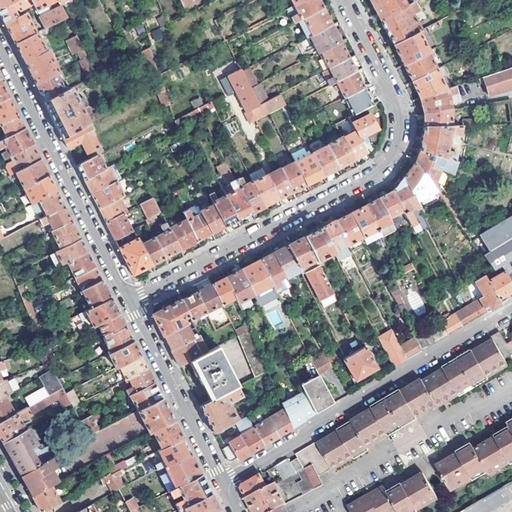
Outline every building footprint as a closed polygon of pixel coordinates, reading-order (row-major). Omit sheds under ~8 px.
[(0,0),(0,14),(5,24),(17,18),(14,13),(17,11),(18,13),(29,7),(31,11),(35,9),(30,0),(0,0)] [(30,0),(35,9),(45,30),(58,23),(67,19),(62,8),(43,17),(40,10),(58,1),(57,0),(30,0)] [(180,0),(186,14),(205,3),(203,0),(180,0)] [(323,7),(319,0),(302,0),(293,5),(291,6),(293,10),(295,8),(298,14),(292,17),(294,20),(289,22),(290,24),(298,20),(323,7)] [(369,0),(379,18),(405,5),(402,0),(369,0)] [(379,18),(392,44),(418,32),(420,31),(412,14),(418,11),(413,1),(405,5),(379,18)] [(332,25),(323,7),(298,20),(305,33),(310,31),(311,33),(309,34),(310,36),(332,25)] [(10,34),(15,45),(36,34),(26,14),(17,18),(5,24),(10,34)] [(67,43),(70,49),(80,44),(67,19),(58,23),(67,42),(67,43)] [(429,33),(440,27),(438,22),(426,28),(429,33)] [(332,25),(310,36),(319,53),(341,41),(332,25)] [(155,41),(164,38),(160,28),(151,32),(155,41)] [(392,44),(402,64),(428,52),(418,32),(392,44)] [(24,63),(35,85),(56,74),(58,73),(48,52),(46,53),(37,34),(36,34),(15,45),(24,63)] [(318,60),(324,72),(329,68),(349,58),(341,41),(319,53),(317,54),(320,59),(318,60)] [(153,55),(155,62),(162,59),(155,46),(152,47),(150,48),(153,55)] [(143,52),(146,59),(153,55),(150,48),(148,50),(143,52)] [(84,51),(78,54),(82,62),(87,59),(84,51)] [(113,64),(115,67),(124,62),(118,51),(108,55),(113,64)] [(434,71),(436,70),(428,52),(402,64),(412,82),(434,71)] [(325,75),(330,86),(337,83),(357,72),(349,58),(329,68),(331,72),(325,75)] [(79,63),(88,80),(96,76),(94,72),(87,59),(82,62),(79,63)] [(94,72),(96,76),(115,67),(113,64),(94,72)] [(511,66),(482,77),(483,81),(488,94),(511,86),(511,66)] [(245,113),(250,122),(257,118),(253,110),(260,106),(251,90),(241,70),(229,76),(231,80),(247,112),(245,113)] [(412,82),(420,98),(443,90),(434,71),(412,82)] [(333,98),(336,102),(345,98),(365,87),(357,72),(337,83),(338,86),(334,87),(337,92),(340,90),(343,94),(340,95),(339,95),(333,98)] [(42,98),(44,102),(68,90),(66,88),(63,89),(56,74),(35,85),(42,98)] [(0,80),(0,79),(0,102),(9,98),(2,83),(0,80)] [(220,86),(237,117),(245,113),(247,112),(231,80),(220,86)] [(53,119),(62,138),(89,124),(96,120),(84,97),(78,101),(75,96),(84,92),(83,91),(88,89),(85,82),(68,90),(44,102),(53,119)] [(270,101),(261,85),(251,90),(260,106),(266,103),(270,101)] [(156,90),(162,107),(167,106),(170,105),(164,86),(156,90)] [(460,101),(455,86),(443,90),(420,98),(423,114),(452,109),(450,102),(460,101)] [(345,98),(354,115),(374,104),(365,87),(345,98)] [(287,104),(282,94),(270,101),(266,103),(271,112),(287,104)] [(9,98),(0,102),(0,124),(1,124),(18,115),(11,101),(9,98)] [(194,107),(203,104),(201,98),(191,101),(194,107)] [(257,120),(271,112),(266,103),(260,106),(253,110),(257,118),(257,120)] [(184,116),(190,127),(204,119),(198,109),(184,116)] [(423,126),(451,125),(452,109),(423,114),(423,126)] [(360,139),(378,129),(370,114),(352,123),(356,130),(360,139)] [(6,135),(3,136),(5,139),(25,129),(24,126),(18,115),(1,124),(6,135)] [(62,138),(69,149),(81,142),(90,159),(98,155),(104,152),(101,146),(99,147),(94,136),(95,135),(89,124),(62,138)] [(418,151),(453,161),(455,152),(444,149),(445,144),(450,145),(450,142),(446,141),(448,134),(458,136),(461,126),(451,125),(423,126),(418,151)] [(1,154),(3,159),(13,154),(33,144),(29,137),(25,129),(5,139),(0,141),(0,147),(4,146),(7,151),(1,154)] [(360,139),(356,130),(342,137),(353,160),(367,152),(360,139)] [(338,168),(353,160),(342,137),(342,136),(327,143),(338,168)] [(327,143),(311,152),(311,154),(323,176),(338,168),(327,143)] [(6,166),(11,175),(17,172),(41,161),(39,156),(33,144),(13,154),(15,159),(9,162),(6,166)] [(413,164),(433,190),(439,171),(453,176),(457,162),(453,161),(418,151),(413,164)] [(323,176),(311,154),(296,163),(307,184),(323,176)] [(78,168),(84,180),(105,170),(98,155),(90,159),(77,166),(78,168)] [(41,161),(17,172),(25,188),(49,176),(47,172),(41,161)] [(296,163),(295,161),(281,168),(293,191),(307,184),(296,163)] [(225,175),(233,192),(225,196),(237,220),(251,213),(235,181),(226,163),(217,167),(222,177),(225,175)] [(403,177),(416,202),(419,200),(435,192),(433,190),(413,164),(403,177)] [(116,183),(108,168),(105,170),(84,180),(85,182),(92,195),(116,183)] [(293,191),(281,168),(267,175),(279,199),(293,191)] [(264,170),(251,177),(252,181),(253,183),(267,175),(264,170)] [(279,199),(267,175),(253,183),(265,205),(279,199)] [(25,188),(32,203),(40,200),(57,191),(55,188),(49,176),(25,188)] [(407,218),(411,226),(416,223),(409,210),(415,207),(416,210),(419,208),(416,202),(403,177),(393,190),(407,218)] [(244,185),(240,178),(235,181),(251,213),(265,205),(253,183),(252,181),(244,185)] [(93,197),(99,209),(121,197),(123,196),(116,183),(92,195),(93,197)] [(379,198),(389,218),(398,213),(401,221),(407,218),(393,190),(379,198)] [(41,214),(38,215),(40,220),(65,207),(64,204),(57,191),(40,200),(46,213),(44,215),(41,214)] [(435,192),(419,200),(422,208),(440,200),(435,192)] [(214,194),(210,196),(214,205),(225,226),(237,220),(225,196),(217,201),(214,194)] [(100,212),(106,222),(122,214),(127,211),(120,200),(122,200),(121,197),(99,209),(100,212)] [(154,198),(140,205),(147,219),(156,214),(161,212),(154,198)] [(365,204),(378,230),(392,223),(389,218),(379,198),(365,204)] [(351,212),(363,237),(378,230),(365,204),(351,212)] [(214,205),(201,212),(202,214),(212,233),(225,226),(214,205)] [(40,220),(43,226),(51,222),(54,228),(52,229),(53,232),(73,222),(71,219),(65,207),(40,220)] [(194,218),(189,210),(184,213),(188,220),(198,241),(212,233),(202,214),(194,218)] [(334,221),(347,246),(363,237),(351,212),(334,221)] [(110,231),(115,241),(132,231),(127,223),(130,222),(129,219),(126,221),(122,214),(106,222),(110,231)] [(145,220),(147,224),(158,219),(156,214),(147,219),(145,220)] [(484,257),(494,269),(511,258),(511,216),(481,236),(490,252),(484,257)] [(198,241),(188,220),(170,229),(180,250),(198,241)] [(321,228),(334,252),(347,246),(334,221),(321,228)] [(60,247),(58,248),(59,251),(81,239),(80,236),(73,222),(53,232),(60,247)] [(160,226),(164,233),(154,238),(165,258),(180,250),(170,229),(166,222),(160,226)] [(381,236),(395,229),(392,223),(378,230),(381,236)] [(304,237),(317,262),(334,252),(321,228),(304,237)] [(363,237),(367,243),(381,236),(378,230),(363,237)] [(304,237),(287,245),(300,270),(302,275),(306,273),(321,302),(334,295),(317,262),(304,237)] [(119,248),(133,275),(151,265),(139,242),(137,238),(119,248)] [(143,243),(142,241),(139,242),(151,265),(165,258),(154,238),(143,243)] [(59,251),(51,255),(57,267),(68,261),(88,251),(83,242),(81,239),(59,251)] [(285,277),(287,279),(292,277),(291,275),(300,270),(287,245),(284,239),(277,242),(280,249),(273,253),(285,277)] [(334,252),(341,264),(353,257),(347,246),(334,252)] [(88,251),(68,261),(76,278),(96,268),(94,264),(88,251)] [(259,260),(277,294),(288,289),(283,278),(285,277),(273,253),(259,260)] [(259,292),(265,305),(279,297),(277,294),(259,260),(240,269),(254,295),(259,292)] [(75,281),(77,283),(79,282),(83,291),(103,281),(98,271),(96,268),(76,278),(77,280),(75,281)] [(235,298),(238,303),(254,295),(240,269),(225,277),(235,298)] [(499,299),(511,290),(511,283),(507,275),(504,270),(488,280),(499,299)] [(475,281),(483,296),(480,298),(488,311),(490,310),(501,303),(499,299),(488,280),(485,275),(475,281)] [(222,305),(223,307),(225,306),(224,303),(235,298),(225,277),(211,284),(222,305)] [(81,292),(82,294),(84,293),(92,309),(112,299),(104,284),(103,281),(83,291),(81,292)] [(196,293),(206,313),(222,305),(211,284),(196,293)] [(390,290),(394,297),(403,294),(398,286),(390,290)] [(189,316),(192,320),(206,313),(196,293),(181,300),(189,316)] [(488,311),(480,298),(456,312),(463,326),(488,311)] [(89,317),(94,327),(99,325),(120,314),(118,311),(112,299),(92,309),(79,315),(82,321),(89,317)] [(161,330),(163,335),(187,324),(184,319),(189,316),(181,300),(153,314),(161,330)] [(399,307),(403,314),(407,311),(404,305),(399,307)] [(463,326),(456,312),(442,321),(449,335),(463,326)] [(120,314),(99,325),(105,338),(126,327),(125,324),(120,314)] [(449,335),(442,321),(415,337),(422,350),(449,335)] [(250,330),(247,322),(244,324),(245,326),(235,331),(237,336),(250,330)] [(166,341),(171,350),(200,335),(196,328),(190,330),(187,324),(163,335),(166,341)] [(110,351),(108,352),(109,354),(134,342),(132,338),(126,327),(105,338),(104,339),(110,351)] [(237,336),(254,377),(267,370),(250,330),(237,336)] [(379,338),(394,367),(407,360),(399,346),(391,331),(379,338)] [(511,342),(508,344),(501,332),(493,337),(494,339),(503,356),(511,350),(511,342)] [(177,361),(180,366),(192,360),(208,351),(200,335),(171,350),(177,361)] [(33,339),(37,352),(42,350),(38,337),(33,339)] [(422,350),(415,337),(399,346),(407,360),(422,350)] [(459,360),(474,386),(509,366),(503,356),(494,339),(477,349),(459,360)] [(109,354),(116,368),(120,366),(141,356),(135,345),(134,342),(109,354)] [(201,378),(211,399),(236,386),(238,385),(218,347),(208,351),(192,360),(201,378)] [(343,360),(355,380),(376,368),(365,347),(343,360)] [(311,359),(319,374),(334,365),(330,358),(326,351),(311,359)] [(338,353),(330,358),(334,365),(342,360),(338,353)] [(121,373),(123,372),(127,380),(148,369),(143,359),(141,356),(120,366),(122,369),(120,370),(121,373)] [(9,365),(7,360),(0,362),(0,381),(1,381),(0,378),(0,370),(6,368),(5,366),(9,365)] [(443,370),(426,380),(440,404),(437,406),(439,408),(474,386),(459,360),(443,370)] [(42,376),(48,385),(45,387),(50,395),(63,387),(53,369),(42,376)] [(126,390),(129,396),(131,395),(155,383),(149,372),(148,369),(127,380),(128,382),(131,381),(133,386),(126,390)] [(333,403),(319,374),(300,384),(303,390),(316,413),(331,405),(333,403)] [(0,400),(7,397),(16,391),(8,379),(1,381),(0,381),(0,400)] [(394,396),(409,422),(437,406),(440,404),(426,380),(425,381),(423,379),(407,388),(394,396)] [(131,395),(139,411),(163,398),(157,387),(155,383),(131,395)] [(209,424),(214,433),(238,420),(230,404),(230,402),(241,397),(236,386),(211,399),(200,405),(209,424)] [(0,434),(2,438),(4,441),(26,428),(20,418),(22,417),(25,418),(59,398),(65,407),(72,403),(66,393),(63,387),(50,395),(31,406),(17,414),(0,423),(0,434)] [(45,387),(27,398),(31,406),(50,395),(45,387)] [(80,403),(72,389),(66,393),(72,403),(74,406),(80,403)] [(310,417),(316,413),(303,390),(281,403),(283,409),(292,427),(310,417)] [(380,404),(395,430),(409,422),(394,396),(380,404)] [(0,423),(17,414),(7,397),(0,400),(0,423)] [(141,416),(150,433),(153,431),(174,421),(168,407),(163,398),(139,411),(99,431),(92,417),(82,421),(89,435),(65,448),(71,460),(95,447),(126,431),(133,427),(131,423),(141,416)] [(362,415),(377,440),(395,430),(380,404),(368,412),(362,415)] [(292,427),(283,409),(268,418),(279,435),(289,429),(292,427)] [(333,470),(368,450),(367,447),(377,440),(362,415),(354,420),(355,422),(336,433),(320,443),(318,441),(297,453),(300,458),(298,459),(304,469),(305,468),(312,464),(318,476),(331,468),(333,470)] [(279,435),(268,418),(254,427),(263,444),(268,441),(279,435)] [(174,421),(153,431),(162,449),(184,439),(182,435),(174,421)] [(442,476),(452,493),(474,481),(489,473),(490,475),(491,476),(511,464),(511,423),(508,426),(510,432),(476,452),(478,455),(442,476)] [(6,445),(14,459),(37,446),(37,444),(39,443),(29,427),(26,428),(4,441),(6,445)] [(227,459),(229,460),(236,456),(238,459),(259,447),(263,444),(254,427),(228,442),(230,444),(222,449),(227,459)] [(151,455),(158,469),(165,466),(191,453),(186,443),(184,439),(162,449),(151,455)] [(458,455),(438,467),(442,476),(478,455),(476,452),(471,444),(457,453),(458,455)] [(20,470),(22,474),(46,461),(39,449),(38,447),(37,446),(14,459),(20,470)] [(191,453),(165,466),(172,479),(177,489),(203,476),(201,473),(191,453)] [(102,458),(107,467),(115,463),(110,454),(102,458)] [(133,456),(113,466),(116,472),(136,462),(133,456)] [(32,493),(34,497),(52,486),(59,482),(56,476),(52,470),(58,466),(59,465),(54,457),(46,461),(22,474),(29,486),(32,493)] [(288,458),(282,462),(289,476),(296,472),(291,463),(288,458)] [(291,463),(296,472),(304,469),(298,459),(291,463)] [(275,466),(283,480),(289,476),(282,462),(275,466)] [(305,468),(315,488),(322,484),(318,476),(312,464),(305,468)] [(123,473),(121,469),(111,474),(113,479),(119,476),(123,473)] [(101,479),(104,484),(107,483),(113,493),(119,489),(113,479),(111,474),(110,473),(101,479)] [(474,481),(475,483),(490,475),(489,473),(474,481)] [(247,499),(267,488),(260,475),(245,484),(242,490),(247,499)] [(402,486),(401,484),(386,493),(393,505),(429,484),(423,475),(402,486)] [(119,489),(125,486),(119,476),(113,479),(119,489)] [(182,501),(176,504),(179,510),(211,493),(204,479),(203,476),(177,489),(170,493),(173,498),(182,493),(186,500),(184,502),(182,501)] [(172,479),(164,483),(169,493),(170,493),(177,489),(172,479)] [(490,511),(511,499),(511,482),(464,511),(490,511)] [(286,503),(276,483),(267,488),(247,499),(249,503),(253,511),(268,511),(283,504),(286,503)] [(348,508),(350,511),(418,511),(438,501),(429,484),(393,505),(386,493),(383,488),(348,508)] [(37,502),(43,511),(44,511),(61,502),(52,486),(34,497),(37,502)] [(219,511),(221,511),(217,504),(211,493),(179,510),(180,511),(219,511)] [(134,498),(126,501),(132,511),(137,509),(139,508),(134,498)] [(67,511),(61,502),(44,511),(67,511)]
